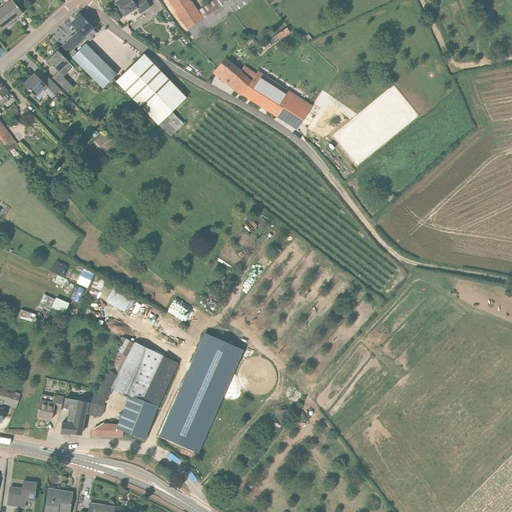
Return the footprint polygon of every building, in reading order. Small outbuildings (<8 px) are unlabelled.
[(0,30),(22,14),(11,0),(10,0),(0,8),(0,30)] [(132,0),(132,1),(131,0),(118,0),(115,3),(124,17),(136,9),(140,14),(150,8),(144,0),(132,0)] [(168,0),(195,39),(231,14),(219,0),(214,0),(197,12),(189,0),(168,0)] [(251,0),(219,0),(231,14),(251,0)] [(121,19),(116,12),(110,16),(116,22),(121,19)] [(87,23),(80,15),(70,24),(77,32),(72,37),(71,36),(65,41),(66,42),(61,47),(68,54),(71,57),(71,58),(101,90),(117,75),(86,43),(77,51),(74,48),(86,37),(85,36),(88,33),(92,37),(98,31),(89,22),(87,23)] [(288,26),(278,33),(282,38),(292,32),(288,26)] [(70,73),(73,70),(73,68),(68,63),(69,62),(57,51),(47,62),(57,73),(53,77),(62,87),(67,93),(73,87),(67,82),(63,77),(67,73),(70,73)] [(158,125),(186,98),(143,55),(115,82),(158,125)] [(238,70),(224,59),(217,68),(213,73),(241,95),(242,94),(258,104),(259,102),(278,114),(287,100),(282,97),(283,95),(276,91),(277,89),(269,84),(271,81),(245,62),(238,70)] [(43,83),(34,74),(23,85),(35,97),(42,90),(52,99),(60,91),(48,78),(43,83)] [(0,83),(0,104),(1,106),(8,100),(4,96),(8,93),(0,84),(0,83)] [(290,128),(307,115),(314,110),(308,101),(284,120),(290,128)] [(95,119),(100,126),(104,123),(99,115),(95,119)] [(0,140),(5,146),(13,140),(0,124),(0,140)] [(26,162),(20,155),(16,158),(22,165),(26,162)] [(36,174),(38,177),(40,180),(40,179),(44,176),(40,171),(36,174)] [(55,213),(56,212),(61,208),(61,207),(46,188),(49,186),(46,181),(43,183),(40,179),(40,180),(38,177),(32,182),(37,188),(36,189),(55,213)] [(52,272),(72,279),(76,268),(55,262),(52,272)] [(96,276),(89,297),(99,300),(99,298),(132,309),(137,295),(103,284),(105,279),(96,276)] [(41,305),(51,307),(54,295),(43,293),(41,305)] [(67,311),(70,301),(56,296),(53,306),(67,311)] [(129,396),(118,424),(102,423),(91,431),(91,435),(121,437),(122,431),(144,440),(157,408),(141,402),(163,357),(135,343),(134,344),(121,338),(89,402),(78,400),(79,399),(65,397),(63,407),(77,409),(76,416),(83,417),(84,414),(101,417),(105,406),(102,405),(111,389),(124,395),(125,394),(129,396)] [(0,422),(1,423),(2,409),(3,404),(16,407),(18,403),(20,394),(0,388),(0,422)] [(41,394),(36,417),(51,421),(52,414),(53,411),(60,412),(63,398),(54,396),(53,397),(41,394)] [(61,424),(60,433),(80,435),(83,417),(76,416),(68,414),(66,424),(61,424)] [(33,501),(36,483),(23,482),(22,489),(10,487),(7,505),(24,508),(25,500),(33,501)] [(62,511),(68,511),(72,496),(59,494),(59,490),(49,489),(44,511),(57,511),(62,511)] [(113,511),(114,507),(89,503),(88,511),(79,511),(113,511)]
